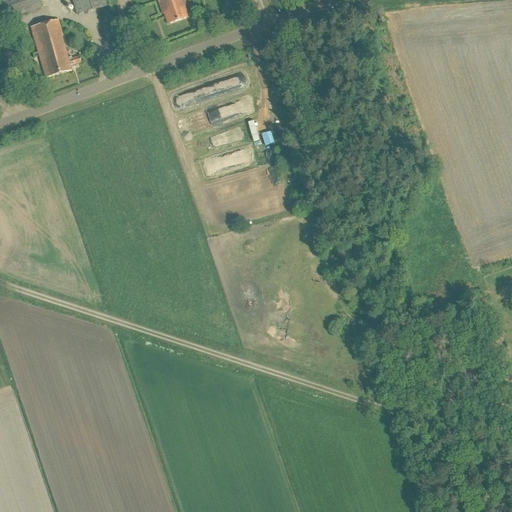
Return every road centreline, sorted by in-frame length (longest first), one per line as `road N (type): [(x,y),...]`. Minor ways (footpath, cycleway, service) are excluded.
road 1 (unclassified): [(511,450),(0,282)]
road 2 (unclassified): [(0,126),(266,24)]
